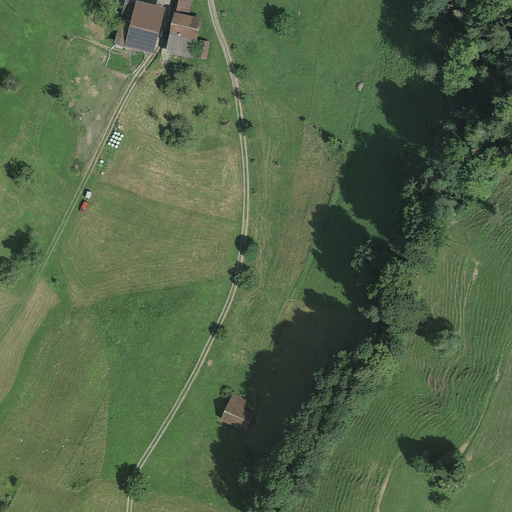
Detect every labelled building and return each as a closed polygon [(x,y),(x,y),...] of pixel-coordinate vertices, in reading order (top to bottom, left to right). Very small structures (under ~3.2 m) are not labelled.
[(194,0),(178,0),(176,11),(190,15),(194,0)] [(165,9),(137,2),(124,48),(153,55),(165,9)] [(202,20),(174,13),(165,53),(193,59),(202,20)] [(210,43),(200,41),(196,57),(206,60),(210,43)] [(234,396),(224,420),(245,429),(252,414),(241,409),(245,401),(234,396)]
